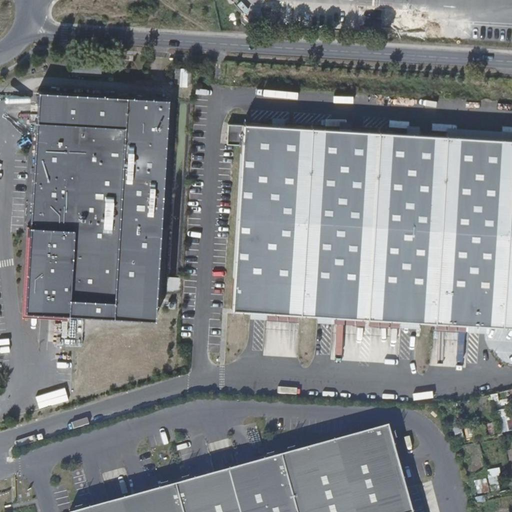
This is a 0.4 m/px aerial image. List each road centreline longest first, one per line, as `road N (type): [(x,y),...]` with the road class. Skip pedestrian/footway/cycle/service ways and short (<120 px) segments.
road 1 (residential): [(24,30),(511,61)]
road 2 (unknown): [(0,393),(18,367),(6,168),(25,93),(40,83),(156,87)]
